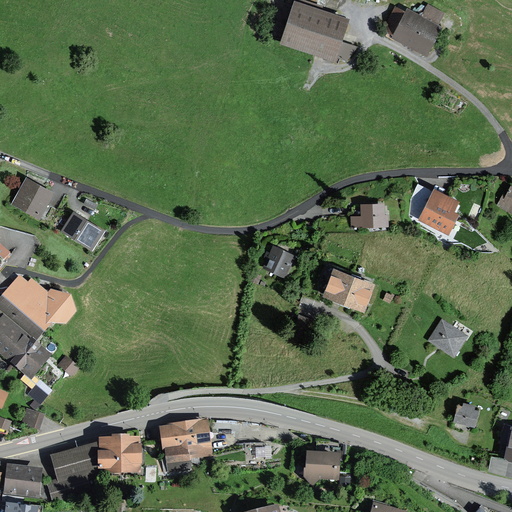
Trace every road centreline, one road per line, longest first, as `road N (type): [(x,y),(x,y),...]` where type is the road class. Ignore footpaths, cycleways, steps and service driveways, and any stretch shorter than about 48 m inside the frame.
road 1 (unclassified): [(0,154),(212,230),(280,220),(368,176),(511,170)]
road 2 (tertiary): [(0,451),(151,415),(250,409),(511,488)]
